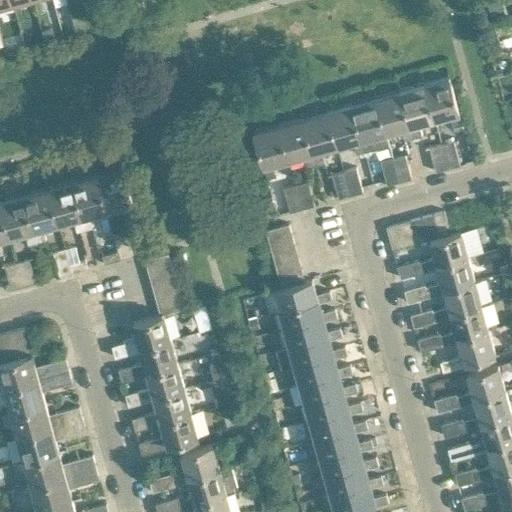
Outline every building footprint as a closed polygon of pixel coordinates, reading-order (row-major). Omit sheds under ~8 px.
[(67,0),(73,17),(89,12),(85,0),(67,0)] [(462,122),(449,75),(425,81),(431,105),(434,117),(452,112),(454,117),(451,118),(453,125),(462,122)] [(434,117),(431,105),(425,81),(401,88),(414,136),(423,133),(421,126),(419,127),(418,121),(434,117)] [(414,136),(401,88),(376,95),(386,130),(403,125),(405,131),(403,131),(405,138),(414,136)] [(390,143),(386,130),(376,95),(352,102),(365,149),(388,143),(388,144),(390,143)] [(365,149),(352,102),(328,108),(337,144),(354,139),(356,145),(354,145),(356,152),(365,149)] [(337,144),(328,108),(303,115),(316,163),(325,161),(323,154),(322,154),(320,148),(337,144)] [(316,163),(303,115),(279,122),(289,157),(305,153),(307,158),(305,158),(307,166),(316,163)] [(289,157),(279,122),(254,129),(267,177),(277,174),(275,167),(274,167),(273,162),(289,157)] [(453,139),(442,142),(448,166),(460,163),(453,139)] [(448,166),(442,142),(429,145),(436,170),(448,166)] [(405,152),(392,155),(399,180),(411,176),(405,152)] [(399,180),(392,155),(380,159),(387,183),(399,180)] [(356,165),(344,169),(351,193),(363,190),(356,165)] [(135,215),(122,166),(98,173),(107,209),(124,204),(126,210),(124,210),(126,217),(135,215)] [(351,193),(344,169),(331,172),(338,197),(351,193)] [(107,209),(98,173),(72,180),(86,228),(95,226),(94,219),(92,219),(90,214),(107,209)] [(308,179),(296,182),(302,207),(315,203),(308,179)] [(86,228),(72,180),(48,187),(58,223),(76,218),(77,223),(76,224),(78,230),(86,228)] [(302,207),(296,182),(283,185),(290,210),(302,207)] [(58,223),(48,187),(24,193),(37,241),(47,239),(45,232),(43,233),(42,227),(58,223)] [(37,241),(24,193),(0,200),(10,236),(28,231),(29,237),(27,237),(29,244),(37,241)] [(0,238),(10,236),(0,200),(0,199),(0,238)] [(451,232),(444,209),(431,212),(438,235),(451,232)] [(438,235),(431,212),(420,215),(426,238),(430,237),(431,237),(438,235)] [(426,238),(420,215),(409,218),(415,241),(426,238)] [(415,241),(409,218),(398,222),(404,244),(415,241)] [(292,234),(289,222),(266,228),(270,240),(292,234)] [(404,244),(398,222),(386,225),(393,248),(404,244)] [(451,232),(438,235),(431,237),(430,237),(435,256),(419,260),(419,258),(397,264),(400,276),(438,266),(437,263),(468,254),(461,229),(451,232)] [(496,244),(492,229),(476,234),(480,248),(496,244)] [(113,234),(118,249),(120,258),(132,255),(125,231),(113,234)] [(296,245),(292,234),(270,240),(273,252),(296,245)] [(299,257),(296,245),(273,252),(276,263),(299,257)] [(71,272),(68,263),(64,248),(53,251),(59,275),(71,272)] [(120,258),(118,249),(102,253),(104,263),(120,258)] [(171,264),(168,253),(144,259),(148,270),(171,264)] [(475,278),(468,254),(437,263),(438,266),(442,280),(426,285),(425,283),(404,289),(407,301),(445,290),(444,287),(475,278)] [(302,268),(299,257),(276,263),(279,274),(302,268)] [(29,258),(17,261),(23,285),(36,282),(29,258)] [(84,258),(68,263),(71,272),(87,267),(84,258)] [(23,285),(17,261),(5,264),(12,288),(23,285)] [(174,275),(171,264),(148,270),(151,281),(174,275)] [(305,279),(302,268),(279,274),(282,286),(305,279)] [(177,286),(174,275),(151,281),(154,292),(177,286)] [(305,279),(282,286),(275,288),(281,307),(318,297),(319,301),(332,297),(330,288),(316,292),(312,277),(305,279)] [(482,303),(475,278),(444,287),(445,290),(448,304),(432,308),(432,307),(410,313),(414,325),(451,315),(450,312),(482,303)] [(180,297),(177,286),(154,292),(157,303),(180,297)] [(183,308),(180,297),(157,303),(160,314),(163,313),(183,308)] [(322,311),(319,301),(318,297),(281,307),(286,325),(323,315),(324,320),(337,316),(335,308),(322,311)] [(488,327),(482,303),(450,312),(451,315),(455,329),(439,333),(439,331),(417,337),(421,350),(458,339),(457,336),(488,327)] [(163,313),(160,314),(133,321),(137,338),(112,345),(115,357),(141,349),(141,346),(170,337),(163,313)] [(327,329),(324,320),(323,315),(286,325),(291,345),(328,334),(329,338),(342,334),(340,326),(327,329)] [(32,352),(25,325),(14,328),(21,355),(32,352)] [(495,352),(488,327),(457,336),(458,339),(462,353),(440,359),(443,370),(465,363),(465,361),(495,352)] [(21,355),(14,328),(3,331),(10,358),(21,355)] [(0,360),(10,358),(3,331),(0,332),(0,360)] [(332,348),(329,338),(328,334),(291,345),(296,362),(333,352),(334,357),(348,353),(345,344),(332,348)] [(176,361),(170,337),(141,346),(141,349),(144,362),(118,369),(122,381),(147,373),(147,370),(176,361)] [(175,345),(178,361),(201,356),(197,340),(175,345)] [(215,351),(209,352),(212,364),(207,365),(211,378),(222,375),(215,351)] [(69,368),(66,356),(35,365),(32,352),(21,355),(10,358),(0,360),(0,373),(4,386),(69,368)] [(337,366),(334,357),(333,352),(296,362),(301,381),(338,370),(339,375),(353,372),(350,363),(337,366)] [(183,386),(176,361),(147,370),(147,373),(151,386),(125,393),(128,405),(154,398),(154,394),(183,386)] [(505,388),(498,362),(467,371),(472,390),(457,394),(456,391),(434,397),(438,410),(475,400),(474,396),(505,388)] [(42,389),(73,381),(69,368),(4,386),(10,411),(45,402),(42,389)] [(342,385),(339,375),(338,370),(301,381),(306,400),(343,389),(344,394),(358,390),(355,381),(342,385)] [(190,410),(183,386),(154,394),(154,398),(158,410),(132,417),(135,429),(161,422),(160,418),(190,410)] [(511,413),(505,388),(474,396),(475,400),(479,415),(463,419),(463,417),(441,423),(445,435),(482,425),(481,422),(511,413)] [(347,404),(344,394),(343,389),(306,400),(311,418),(348,407),(349,412),(363,408),(360,400),(347,404)] [(82,417),(79,405),(49,414),(45,402),(10,411),(17,435),(82,417)] [(352,422),(349,412),(348,407),(311,418),(316,436),(353,426),(354,431),(368,427),(365,418),(352,422)] [(197,435),(190,410),(160,418),(161,422),(164,434),(139,441),(142,453),(168,446),(167,444),(197,435)] [(511,437),(511,412),(511,413),(481,422),(482,425),(486,439),(470,444),(470,441),(448,447),(451,459),(488,449),(487,445),(511,437)] [(55,438),(86,430),(82,417),(17,435),(24,459),(59,450),(55,438)] [(357,441),(354,431),(353,426),(316,436),(321,455),(358,445),(360,450),(373,446),(371,437),(357,441)] [(511,464),(511,437),(487,445),(488,449),(492,464),(477,468),(476,465),(455,472),(458,484),(495,474),(494,470),(511,464)] [(219,468),(212,443),(181,451),(186,469),(170,474),(170,472),(149,478),(153,491),(190,481),(188,476),(219,468)] [(362,460),(360,450),(358,445),(321,455),(326,473),(364,463),(365,468),(378,464),(376,456),(362,460)] [(96,465),(93,454),(62,462),(59,450),(24,459),(30,483),(96,465)] [(367,478),(365,468),(364,463),(326,473),(331,492),(369,481),(370,486),(383,483),(381,474),(367,478)] [(511,490),(511,464),(494,470),(495,474),(499,488),(484,493),(483,490),(462,496),(465,508),(502,498),(501,494),(511,490)] [(69,487),(100,479),(96,465),(30,483),(37,508),(72,498),(69,487)] [(230,465),(219,468),(188,476),(190,481),(194,495),(177,499),(177,497),(156,502),(158,511),(168,511),(196,504),(195,500),(226,492),(237,489),(230,465)] [(370,486),(369,481),(331,492),(337,511),(374,502),(375,505),(388,502),(386,493),(372,496),(370,486)] [(511,511),(511,490),(501,494),(502,498),(505,511),(511,511)] [(231,511),(226,492),(195,500),(196,504),(198,511),(231,511)] [(109,511),(107,503),(75,511),(72,498),(37,508),(38,511),(109,511)]
